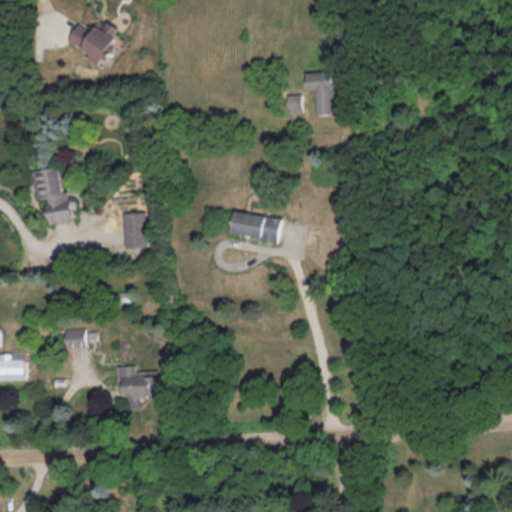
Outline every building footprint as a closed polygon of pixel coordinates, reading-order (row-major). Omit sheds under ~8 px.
[(103,63),(107,56),(112,59),(119,45),(114,42),(122,28),(110,20),(106,27),(100,24),(96,30),(83,22),(73,39),(94,52),(91,57),(103,63)] [(334,112),(333,70),(307,71),(307,89),(316,89),(317,112),(334,112)] [(290,111),(303,111),(303,93),(289,93),(290,111)] [(37,197),(47,196),(51,223),(71,220),(64,165),(34,169),(37,197)] [(279,239),(282,216),(236,209),(233,232),(279,239)] [(124,211),(125,246),(147,246),(146,211),(124,211)] [(67,346),(87,345),(86,326),(66,327),(67,346)] [(0,352),(0,378),(27,378),(26,352),(0,352)] [(160,369),(137,369),(136,364),(119,364),(119,395),(160,395),(160,369)]
